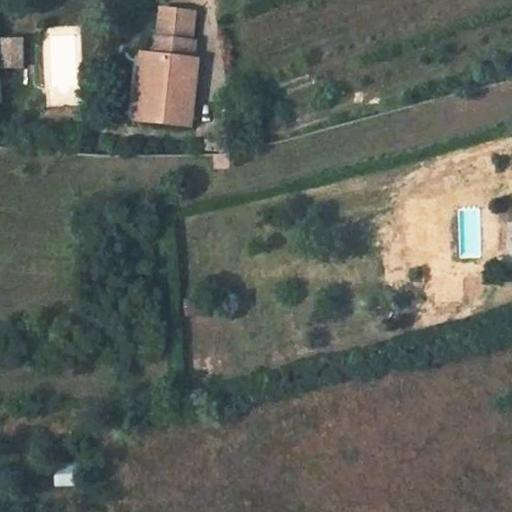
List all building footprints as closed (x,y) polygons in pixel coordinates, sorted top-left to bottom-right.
[(196,15),(162,11),(160,40),(155,39),(153,56),(150,82),(156,83),(154,98),(149,98),(146,121),(190,126),(196,86),(191,85),(191,79),(196,80),(199,61),(194,61),(196,43),(194,42),(196,15)] [(22,41),(5,42),(5,69),(23,68),(22,41)] [(153,56),(145,55),(138,119),(146,121),(149,98),(154,98),(156,83),(150,82),(153,56)] [(229,142),(209,144),(210,150),(229,148),(229,142)] [(216,155),(215,167),(232,168),(232,155),(216,155)] [(206,300),(186,301),(187,316),(206,316),(206,300)]
